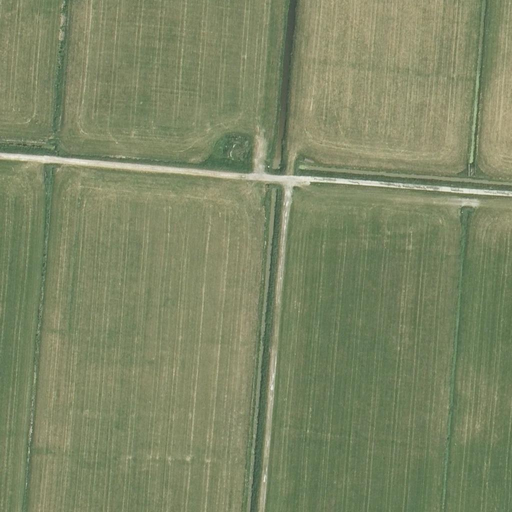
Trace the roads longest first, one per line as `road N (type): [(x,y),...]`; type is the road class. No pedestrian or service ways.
road 1 (track): [(0,155),(511,194)]
road 2 (track): [(288,178),(259,511)]
